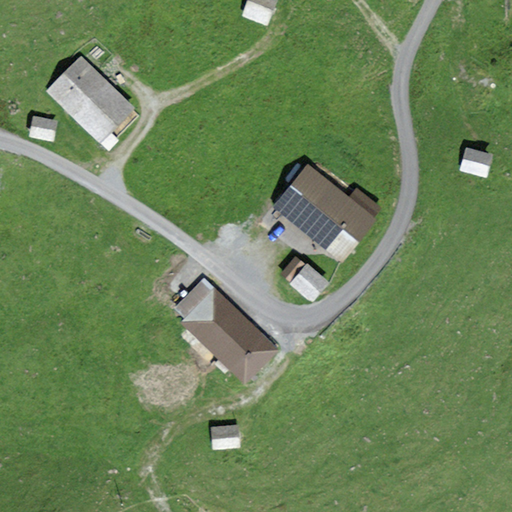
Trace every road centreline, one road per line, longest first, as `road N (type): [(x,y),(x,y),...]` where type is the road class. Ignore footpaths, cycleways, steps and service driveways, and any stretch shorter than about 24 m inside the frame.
road 1 (residential): [(0,140),(101,188),(270,309),(316,311),(362,278),(403,216),(411,177),(402,75),(434,0)]
road 2 (track): [(275,36),(158,111),(101,188)]
